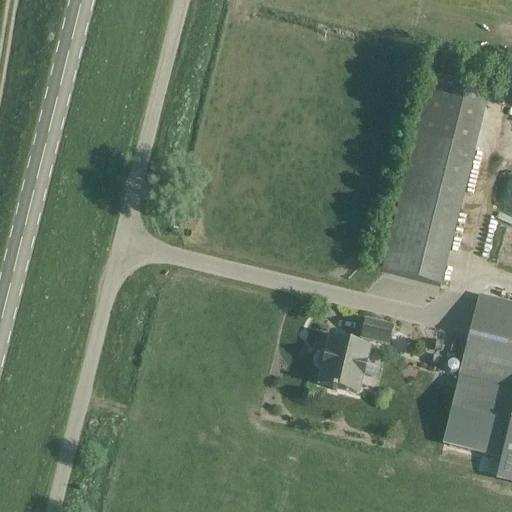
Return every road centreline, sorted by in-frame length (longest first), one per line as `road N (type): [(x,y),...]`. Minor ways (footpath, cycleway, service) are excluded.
road 1 (unclassified): [(52,511),(180,0)]
road 2 (secondary): [(0,317),(79,0)]
